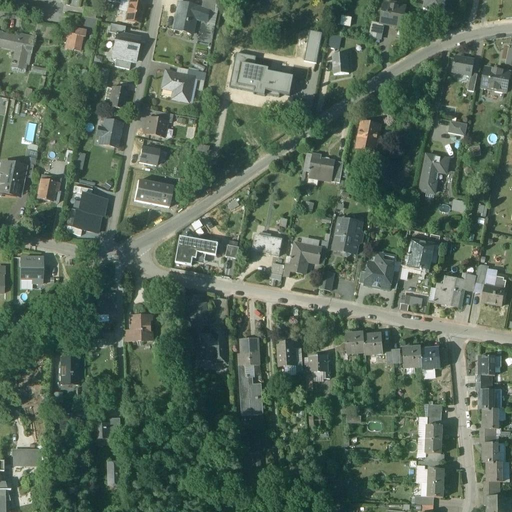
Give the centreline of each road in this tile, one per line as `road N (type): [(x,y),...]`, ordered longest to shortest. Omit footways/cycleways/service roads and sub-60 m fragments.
road 1 (residential): [(511,28),(458,36),(387,73),(130,248)]
road 2 (residential): [(455,332),(165,276),(130,248)]
road 3 (residential): [(109,253),(157,0)]
road 4 (residential): [(455,332),(469,491),(464,511)]
road 5 (residential): [(101,253),(82,280),(0,332)]
